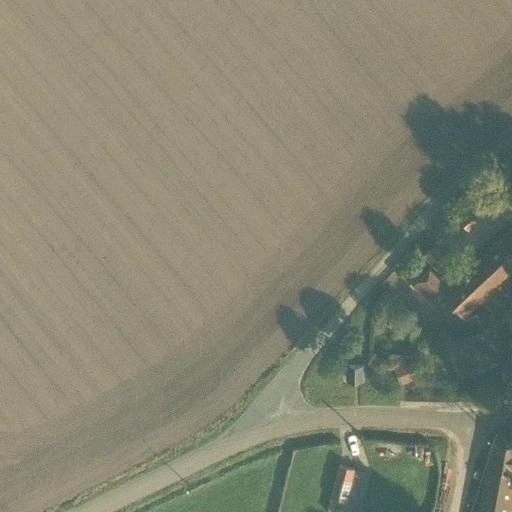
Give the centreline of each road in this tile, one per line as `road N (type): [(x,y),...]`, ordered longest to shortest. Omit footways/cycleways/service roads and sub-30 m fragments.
road 1 (unclassified): [(259,427),(285,384),(447,201),(511,147)]
road 2 (unclassified): [(259,427),(475,418)]
road 3 (unclassified): [(87,511),(259,427)]
